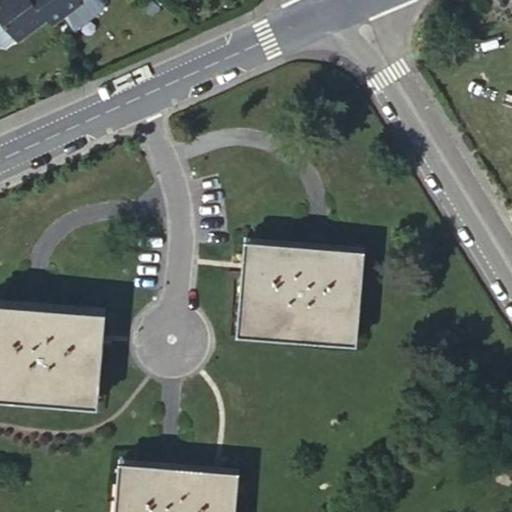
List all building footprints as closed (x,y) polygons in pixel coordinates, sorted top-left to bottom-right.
[(34,0),(0,0),(0,15),(15,35),(16,37),(46,15),(34,0)] [(34,0),(46,15),(51,22),(79,0),(34,0)] [(15,35),(0,15),(0,42),(4,43),(15,35)] [(267,274),(269,244),(251,243),(249,273),(267,274)] [(355,251),(269,244),(267,274),(249,273),(245,322),(350,332),(355,251)] [(75,342),(77,311),(0,305),(0,384),(90,392),(94,344),(75,342)] [(96,313),(77,311),(75,342),(94,344),(96,313)] [(209,505),(212,473),(126,467),(122,511),(227,511),(228,506),(209,505)] [(230,476),(212,473),(209,505),(228,506),(230,476)]
